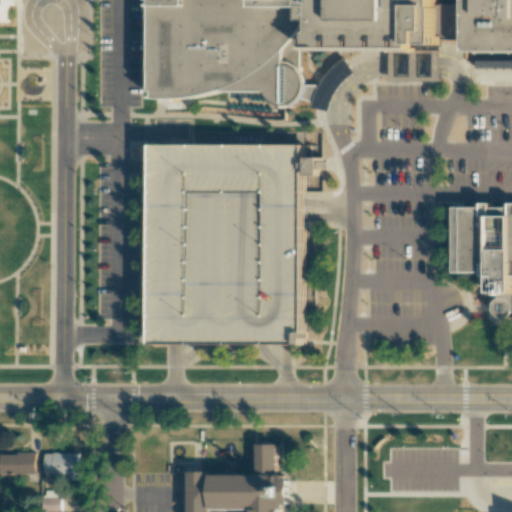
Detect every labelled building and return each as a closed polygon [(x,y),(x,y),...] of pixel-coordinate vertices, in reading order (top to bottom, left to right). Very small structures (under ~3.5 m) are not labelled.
[(0,0),(0,21),(3,21),(3,4),(11,4),(11,0),(0,0)] [(154,0),(262,0),(263,7),(309,7),(309,21),(309,24),(303,32),(304,66),(308,73),(310,92),(303,99),(292,106),(280,103),(269,91),(173,93),(159,94),(159,86),(154,86),(154,0)] [(443,0),(443,42),(421,43),(421,52),(317,51),(316,33),(322,33),(323,21),(309,21),(309,7),(263,7),(262,0),(443,0)] [(511,0),(474,0),(474,51),(511,51),(511,0)] [(511,67),(511,60),(498,61),(498,68),(511,67)] [(511,313),(510,316),(503,318),(495,314),(495,307),(496,302),(501,299),(501,294),(493,294),(493,277),(486,277),(486,272),(458,272),(458,207),(485,207),(485,202),(494,202),(494,208),(511,208),(511,313)] [(188,511),(189,472),(210,472),(210,475),(258,475),(257,444),(277,444),(277,477),(283,478),(282,511),(188,511)] [(45,452),(44,476),(78,476),(79,453),(45,452)] [(36,474),(36,454),(0,453),(0,474),(36,474)] [(61,511),(62,497),(47,497),(46,511),(61,511)]
